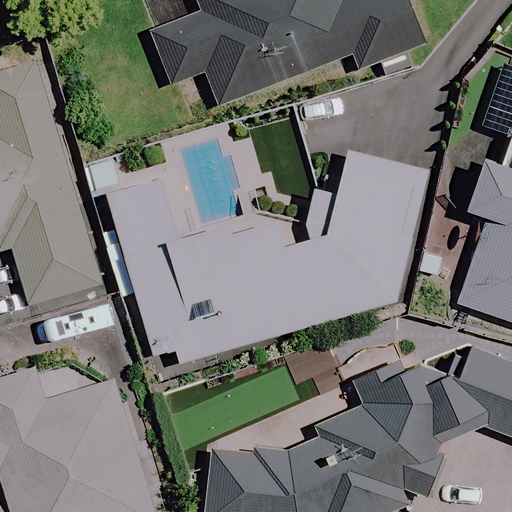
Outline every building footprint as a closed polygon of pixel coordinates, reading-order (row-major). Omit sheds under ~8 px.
[(186,0),(192,18),(156,30),(175,88),(210,77),(219,107),(357,62),(359,68),(428,46),(413,0),(186,0)] [(0,248),(17,257),(29,305),(103,287),(48,62),(0,73),(0,135),(1,141),(0,141),(0,248)] [(511,134),(511,135),(502,163),(487,158),(469,211),(491,219),(461,306),(511,322),(511,134)] [(432,173),(351,152),(339,201),(319,196),(309,232),(236,213),(234,222),(200,232),(184,176),(114,196),(125,235),(106,240),(122,297),(140,292),(158,357),(177,351),(181,364),(350,317),(350,320),(399,307),(432,173)] [(440,447),(472,437),(493,431),(511,439),(511,364),(473,349),(452,372),(448,362),(401,377),(398,366),(351,381),(361,414),(307,431),(313,451),(208,450),(204,511),(392,511),(427,502),(447,472),(440,447)] [(46,380),(43,369),(0,382),(0,511),(162,511),(121,379),(87,389),(81,369),(46,380)]
